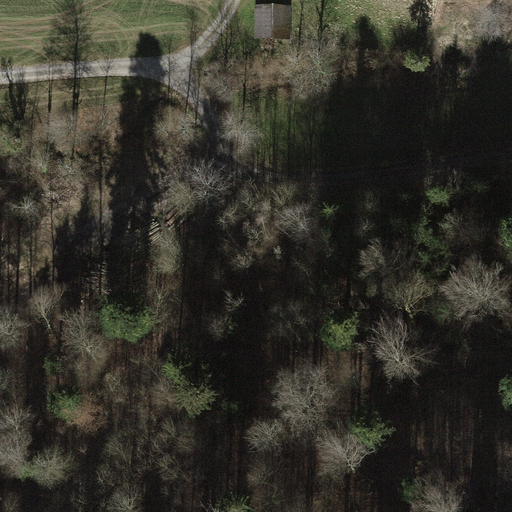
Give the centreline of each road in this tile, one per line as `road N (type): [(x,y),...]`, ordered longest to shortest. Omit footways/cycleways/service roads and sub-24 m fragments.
road 1 (track): [(172,71),(214,114),(231,155),(256,172),(290,180),(351,177),(511,154)]
road 2 (track): [(60,274),(89,219),(231,155)]
road 3 (track): [(0,75),(172,71)]
